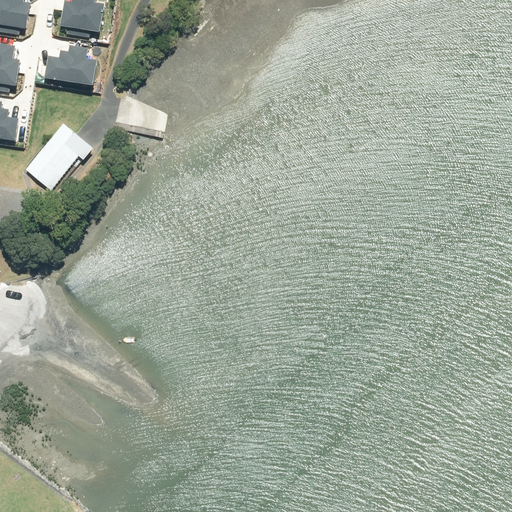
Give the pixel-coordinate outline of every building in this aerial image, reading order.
[(0,0),(0,23),(27,28),(32,2),(25,1),(25,0),(0,0)] [(63,0),(59,25),(97,31),(101,6),(95,5),(95,0),(63,0)] [(0,79),(20,83),(25,55),(14,54),(15,48),(0,45),(0,79)] [(47,78),(97,86),(101,60),(89,58),(90,50),(75,47),(74,53),(64,51),(63,57),(51,55),(47,78)] [(0,137),(19,141),(23,118),(12,116),(13,110),(3,109),(4,103),(0,102),(0,137)] [(29,171),(53,192),(82,158),(87,163),(97,151),(68,126),(29,171)]
